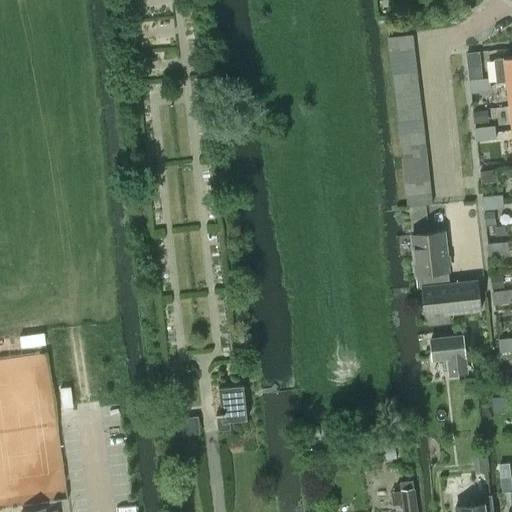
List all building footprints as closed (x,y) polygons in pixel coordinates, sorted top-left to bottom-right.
[(388,37),(390,49),(414,47),(412,34),(388,37)] [(390,49),(391,61),(415,59),(414,47),(390,49)] [(466,53),(468,66),(481,64),(479,51),(466,53)] [(511,56),(503,58),(505,81),(511,80),(511,56)] [(391,61),(393,74),(416,71),(415,59),(391,61)] [(393,74),(394,86),(418,83),(416,71),(393,74)] [(477,80),(479,92),(489,90),(487,78),(477,80)] [(470,93),(470,92),(479,92),(477,80),(468,81),(470,93)] [(394,86),(396,98),(419,95),(418,83),(394,86)] [(396,98),(397,110),(421,107),(419,95),(396,98)] [(397,110),(399,123),(422,120),(421,107),(397,110)] [(472,110),(473,124),(488,122),(487,109),(472,110)] [(399,123),(400,134),(424,131),(422,120),(399,123)] [(473,127),(475,142),(496,139),(495,125),(473,127)] [(400,134),(401,146),(425,143),(424,131),(400,134)] [(401,146),(403,159),(427,156),(425,143),(401,146)] [(403,159),(404,171),(428,168),(427,156),(403,159)] [(404,171),(406,183),(430,180),(428,168),(404,171)] [(486,178),(487,189),(500,187),(498,176),(486,178)] [(406,183),(407,195),(431,192),(430,180),(406,183)] [(409,206),(432,203),(431,192),(407,195),(409,206)] [(491,196),(492,208),(502,207),(501,195),(491,196)] [(481,197),(482,209),(492,208),(491,196),(481,197)] [(483,212),(484,225),(496,223),(494,210),(483,212)] [(418,287),(422,287),(425,316),(481,309),(478,279),(440,283),(439,271),(448,270),(444,230),(413,234),(418,287)] [(496,244),(497,256),(508,255),(506,242),(496,244)] [(487,245),(488,257),(497,256),(496,244),(487,245)] [(490,275),(491,288),(503,287),(502,274),(490,275)] [(502,292),(503,303),(511,302),(511,292),(511,291),(502,292)] [(492,293),(494,304),(503,303),(502,292),(492,293)] [(431,361),(466,357),(463,334),(428,338),(431,361)] [(498,340),(499,352),(509,351),(508,339),(498,340)] [(221,412),(214,412),(217,432),(230,430),(228,419),(245,416),(241,386),(218,389),(221,412)] [(70,387),(60,388),(63,411),(73,410),(70,387)] [(489,399),(491,410),(509,407),(507,395),(489,399)] [(200,433),(198,416),(196,416),(174,418),(173,418),(175,436),(200,433)] [(385,452),(386,459),(395,458),(394,451),(385,452)] [(412,479),(399,481),(400,489),(413,487),(412,479)] [(403,511),(415,511),(413,491),(401,492),(403,511)] [(482,511),(481,500),(453,502),(453,511),(482,511)]
